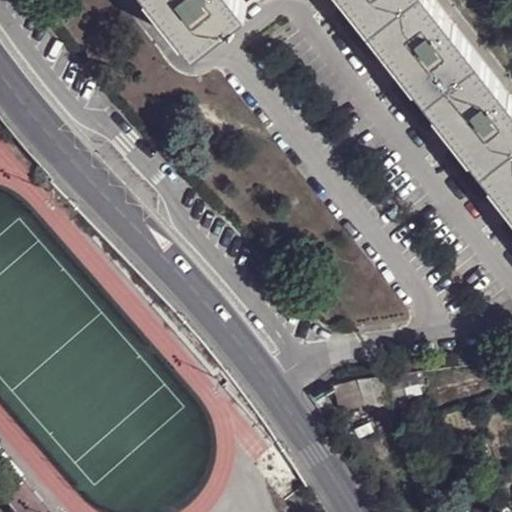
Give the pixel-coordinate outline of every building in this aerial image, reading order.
[(161,0),(196,43),(248,2),(246,0),(161,0)] [(511,95),(437,0),(355,0),(511,199),(511,95)] [(400,381),(399,371),(383,373),(386,385),(400,381)] [(368,407),(390,401),(386,385),(383,373),(366,375),(359,376),(368,407)] [(333,402),(324,388),(311,396),(321,411),(333,402)] [(4,507),(8,511),(41,511),(20,491),(4,507)]
